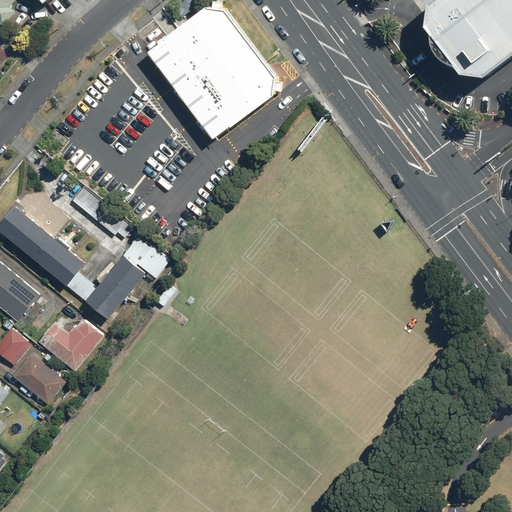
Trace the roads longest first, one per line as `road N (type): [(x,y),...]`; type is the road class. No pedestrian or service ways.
road 1 (primary): [(511,317),(371,126),(340,57)]
road 2 (unclassified): [(120,0),(0,138)]
road 3 (primary): [(416,126),(508,241)]
